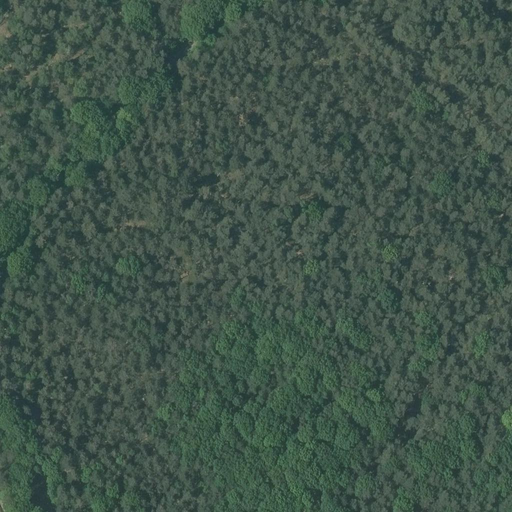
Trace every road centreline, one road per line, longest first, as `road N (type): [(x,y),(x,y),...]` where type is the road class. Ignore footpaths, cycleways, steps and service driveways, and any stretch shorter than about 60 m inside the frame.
road 1 (track): [(511,147),(335,0)]
road 2 (track): [(121,511),(0,408)]
